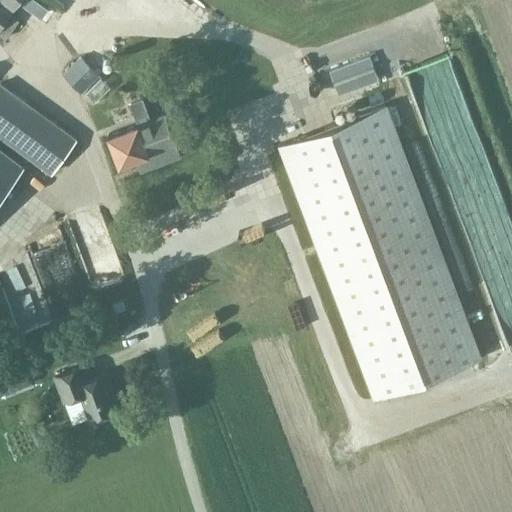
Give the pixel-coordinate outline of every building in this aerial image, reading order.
[(0,0),(0,34),(5,38),(17,21),(7,14),(16,0),(0,0)] [(202,0),(184,0),(197,10),(204,2),(202,0)] [(80,93),(99,75),(80,57),(62,74),(80,93)] [(0,83),(0,134),(52,173),(78,138),(0,83)] [(238,111),(248,108),(242,86),(231,89),(238,111)] [(138,124),(106,136),(118,167),(137,160),(141,172),(180,157),(163,114),(150,119),(141,98),(130,103),(138,124)] [(228,125),(239,120),(230,100),(219,104),(228,125)] [(478,358),(380,105),(279,144),(377,397),(478,358)] [(297,113),(268,119),(271,135),(300,130),(297,113)] [(0,149),(0,200),(24,167),(10,157),(0,149)] [(0,368),(0,394),(30,384),(22,360),(0,368)] [(118,408),(105,373),(87,379),(82,365),(54,375),(64,401),(81,395),(90,419),(118,408)] [(5,469),(0,470),(0,511),(26,511),(138,511),(137,506),(146,503),(154,472),(166,511),(186,511),(163,435),(58,468),(60,474),(35,482),(27,459),(10,465),(9,470),(5,469)]
